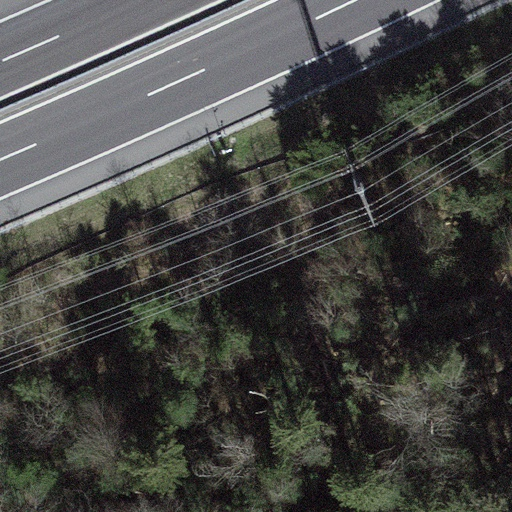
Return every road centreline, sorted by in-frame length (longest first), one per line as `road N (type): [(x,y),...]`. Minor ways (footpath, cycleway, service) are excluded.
road 1 (motorway): [(0,162),(360,0)]
road 2 (motorway): [(138,0),(0,62)]
